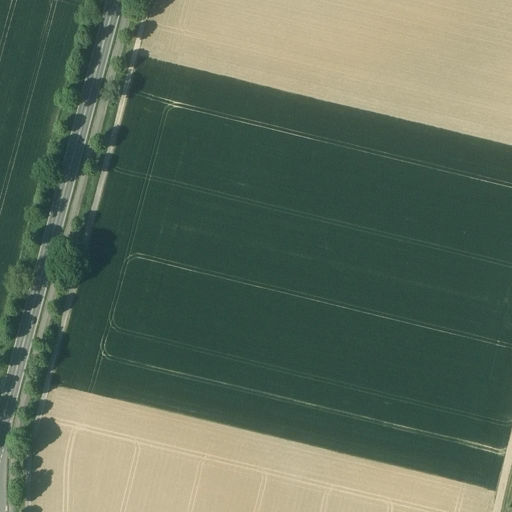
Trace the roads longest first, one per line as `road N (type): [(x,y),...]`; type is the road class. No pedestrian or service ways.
road 1 (track): [(26,511),(35,428),(149,0)]
road 2 (primary): [(115,0),(0,437)]
